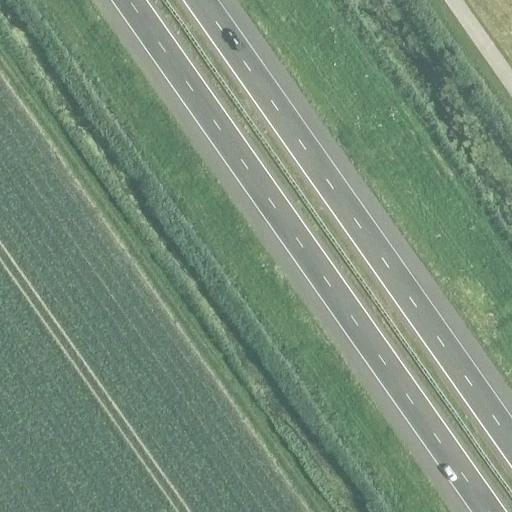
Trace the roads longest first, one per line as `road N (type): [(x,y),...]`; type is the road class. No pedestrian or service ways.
road 1 (motorway): [(127,0),(487,511)]
road 2 (motorway): [(511,424),(213,0)]
